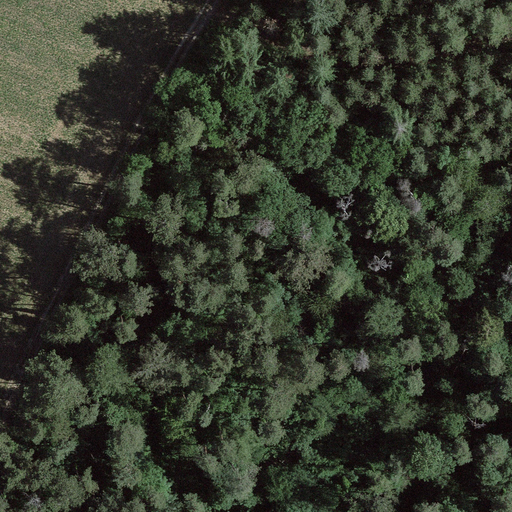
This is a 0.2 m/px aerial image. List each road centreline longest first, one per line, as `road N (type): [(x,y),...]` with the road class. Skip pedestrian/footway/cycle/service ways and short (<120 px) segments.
road 1 (track): [(0,417),(139,130),(212,0)]
road 2 (track): [(511,31),(363,60),(299,58),(200,21)]
